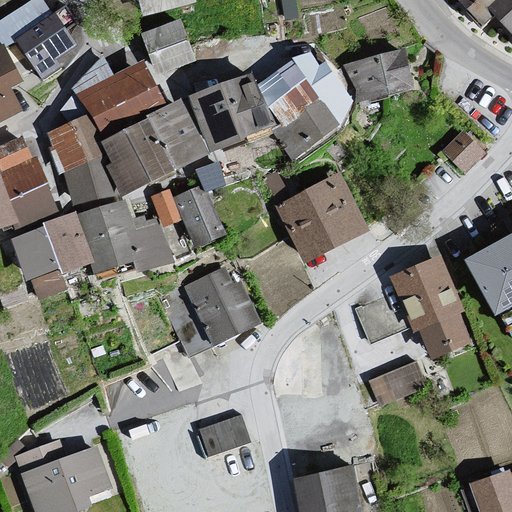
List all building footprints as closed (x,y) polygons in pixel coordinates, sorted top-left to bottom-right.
[(55,59),(75,44),(66,30),(79,22),(67,4),(51,14),(46,7),(41,0),(33,0),(0,20),(0,45),(16,35),(43,78),(60,67),(55,59)] [(195,1),(195,0),(141,0),(146,14),(195,1)] [(511,0),(453,0),(485,34),(498,21),(511,35),(511,0)] [(155,29),(142,34),(158,77),(198,62),(181,20),(155,29)] [(0,47),(0,122),(23,112),(13,90),(24,84),(7,50),(5,45),(0,47)] [(407,53),(344,71),(354,108),(417,93),(407,53)] [(322,72),(309,54),(260,84),(290,123),(277,132),(294,157),(341,128),(354,108),(329,67),(322,72)] [(104,55),(72,90),(90,114),(102,143),(149,120),(147,118),(169,106),(146,60),(116,75),(104,55)] [(250,75),(191,100),(210,155),(271,125),(250,75)] [(169,106),(147,118),(149,120),(176,173),(210,155),(182,99),(169,106)] [(54,147),(52,148),(61,171),(103,154),(88,117),(66,126),(48,133),(54,147)] [(149,120),(102,143),(108,155),(113,164),(107,167),(124,200),(176,173),(149,120)] [(461,135),(440,156),(463,179),(484,158),(461,135)] [(25,138),(0,148),(0,170),(12,203),(49,186),(25,138)] [(102,157),(62,176),(77,212),(124,200),(107,167),(102,157)] [(0,226),(15,221),(0,179),(0,226)] [(341,179),(277,212),(307,270),(371,238),(341,179)] [(61,218),(49,186),(12,203),(20,225),(13,231),(22,237),(61,218)] [(203,186),(174,197),(197,253),(227,239),(203,186)] [(170,190),(152,197),(159,218),(163,228),(182,221),(174,197),(170,190)] [(124,200),(77,212),(96,262),(95,272),(101,285),(138,271),(140,280),(176,267),(163,228),(159,218),(148,222),(145,216),(136,218),(130,199),(124,200)] [(22,237),(12,241),(27,284),(33,294),(66,282),(95,272),(96,262),(77,212),(61,218),(45,225),(45,228),(22,237)] [(511,235),(467,259),(511,343),(511,235)] [(441,261),(390,283),(396,293),(412,331),(414,338),(422,334),(437,369),(474,353),(460,319),(465,317),(441,261)] [(224,270),(184,290),(215,353),(262,330),(240,285),(233,288),(224,270)] [(396,293),(352,312),(368,350),(412,331),(396,293)] [(415,365),(366,383),(375,408),(424,390),(415,365)] [(240,418),(197,433),(206,459),(249,444),(240,418)] [(58,441),(11,457),(29,511),(87,511),(95,510),(92,503),(114,496),(98,448),(64,459),(58,441)] [(363,511),(354,466),(294,479),(299,511),(363,511)] [(509,470),(471,484),(480,511),(511,511),(511,478),(510,474),(509,470)]
